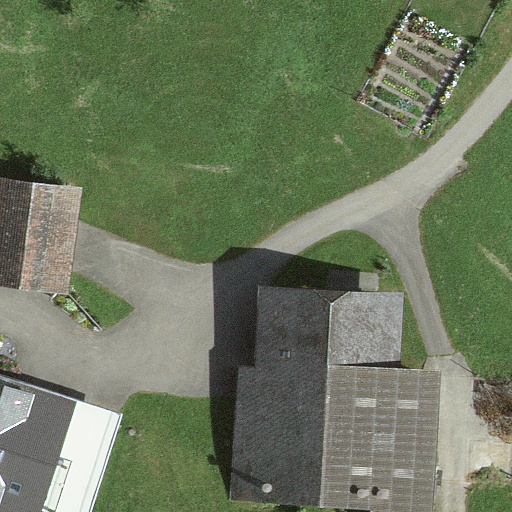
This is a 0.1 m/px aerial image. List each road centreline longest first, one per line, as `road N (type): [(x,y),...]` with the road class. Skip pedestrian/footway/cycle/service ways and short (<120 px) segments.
road 1 (track): [(511,79),(452,147),(391,191),(115,345)]
road 2 (track): [(449,511),(454,434),(443,368),(391,191)]
